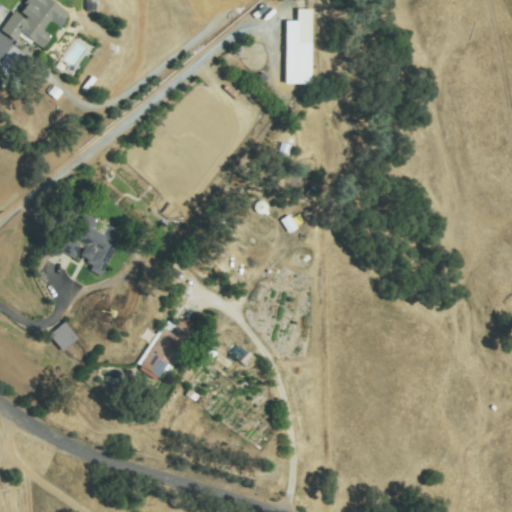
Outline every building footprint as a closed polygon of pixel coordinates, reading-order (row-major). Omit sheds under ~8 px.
[(46,0),(45,5),(65,10),(62,25),(46,21),(43,34),(49,36),(46,46),(3,34),(8,16),(22,19),(26,0),(46,0)] [(297,24),(298,12),(309,12),(307,83),(286,82),(288,24),(297,24)] [(96,272),(79,249),(66,258),(54,240),(64,233),(68,239),(78,232),(74,225),(87,216),(101,236),(112,229),(121,242),(110,250),(115,258),(96,272)] [(157,377),(141,364),(177,322),(192,335),(157,377)] [(75,340),(61,351),(50,337),(64,325),(75,340)]
